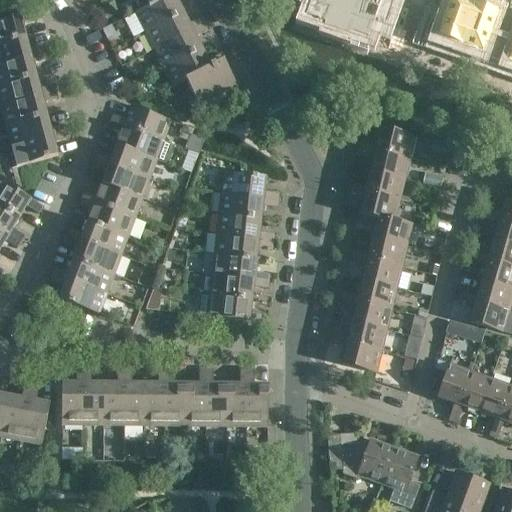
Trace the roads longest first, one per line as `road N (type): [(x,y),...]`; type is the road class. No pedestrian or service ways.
road 1 (tertiary): [(295,354),(314,181),(222,0)]
road 2 (residential): [(0,309),(49,236),(94,116),(95,96),(50,0)]
road 3 (residential): [(295,354),(154,345),(114,353),(71,339),(44,367),(0,358)]
road 4 (residential): [(412,425),(477,169),(511,179)]
road 5 (residential): [(295,391),(314,390),(412,425)]
road 6 (tertiary): [(300,511),(295,391)]
